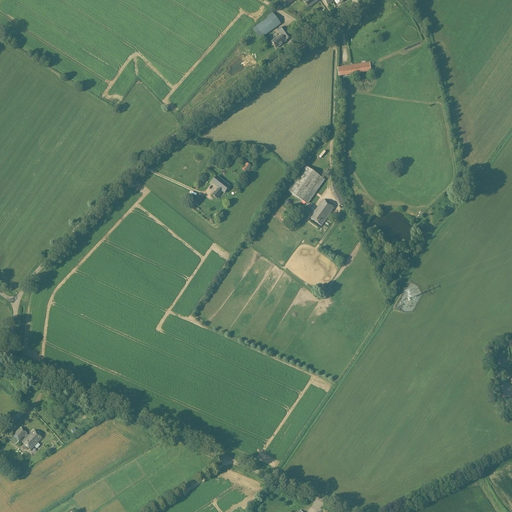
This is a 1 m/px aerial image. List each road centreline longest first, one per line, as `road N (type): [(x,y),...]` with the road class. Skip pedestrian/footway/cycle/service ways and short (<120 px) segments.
road 1 (unclassified): [(346,511),(12,362),(6,350),(15,301)]
road 2 (unclassified): [(15,301),(130,170),(318,34)]
road 3 (track): [(329,159),(335,50),(318,34)]
road 4 (unclassified): [(395,511),(511,451)]
